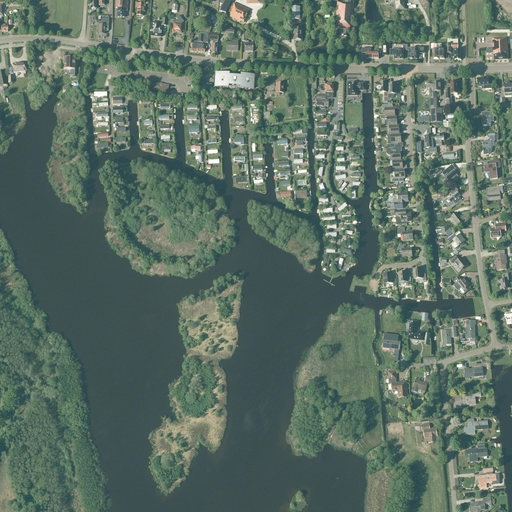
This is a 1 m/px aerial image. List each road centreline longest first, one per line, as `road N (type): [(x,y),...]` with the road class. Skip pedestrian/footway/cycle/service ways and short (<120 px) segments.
road 1 (tertiary): [(0,42),(407,69)]
road 2 (residential): [(374,290),(384,267),(421,256),(407,69)]
road 3 (residential): [(455,511),(442,365),(494,348)]
road 4 (residential): [(475,224),(471,70)]
